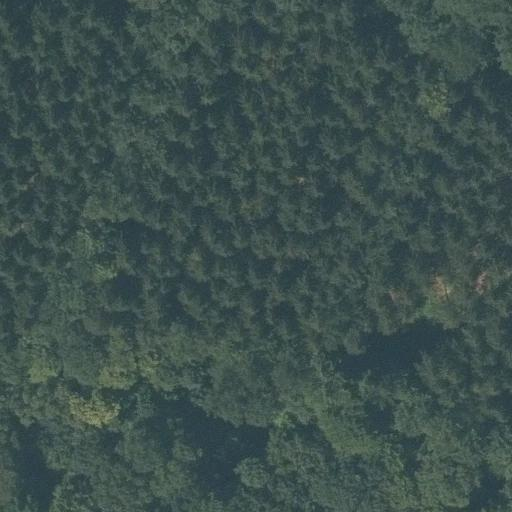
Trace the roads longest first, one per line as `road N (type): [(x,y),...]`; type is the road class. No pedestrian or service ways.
road 1 (track): [(325,372),(190,344),(0,340)]
road 2 (track): [(511,483),(480,444),(325,372)]
